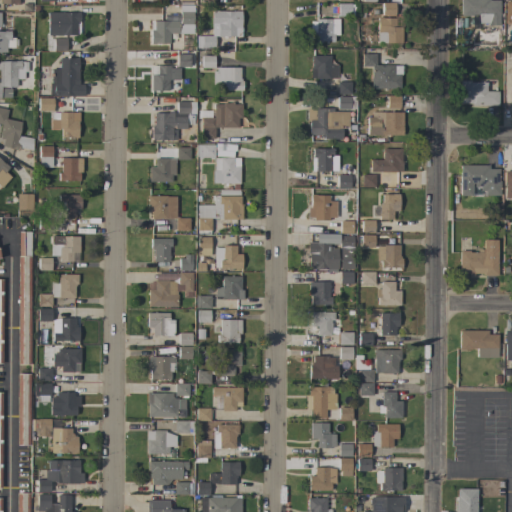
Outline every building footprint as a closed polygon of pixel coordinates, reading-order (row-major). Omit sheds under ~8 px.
[(498,0),(499,25),(487,26),(487,24),(477,24),(477,15),(472,15),(472,16),(460,16),(459,0),(498,0)] [(511,0),(502,0),(502,23),(511,22),(511,0)] [(394,3),(394,15),(381,15),(381,3),(394,3)] [(337,4),(350,4),(350,16),(337,16),(337,4)] [(180,6),(191,6),(191,12),(192,12),(192,24),(180,24),(180,6)] [(241,11),(240,37),(234,37),(234,36),(222,36),(222,37),(217,37),(217,36),(214,36),(214,37),(216,37),(216,47),(214,47),(214,48),(196,48),(196,36),(211,36),(211,11),(241,11)] [(78,13),(78,22),(79,22),(79,36),(47,36),(47,13),(78,13)] [(377,18),(395,18),(395,27),(401,27),(401,43),(376,43),(377,18)] [(338,19),(339,35),(333,35),(333,42),(329,42),(329,41),(317,42),(313,42),(313,33),(309,33),(309,22),(315,22),(315,19),(338,19)] [(178,21),(178,34),(169,34),(169,44),(155,44),(150,44),(150,21),(178,21)] [(0,52),(0,31),(10,31),(10,38),(14,38),(14,48),(5,48),(6,52),(0,52)] [(65,39),(65,51),(47,51),(47,39),(65,39)] [(189,55),(189,67),(176,67),(176,54),(189,55)] [(370,81),(369,81),(369,79),(370,79),(370,67),(361,66),(361,54),(375,54),(375,65),(393,65),(393,75),(399,75),(399,89),(386,89),(386,90),(384,90),(384,89),(370,89),(370,81)] [(214,56),(214,68),(201,68),(201,56),(214,56)] [(330,56),(330,65),(337,65),(337,78),(329,78),(329,79),(314,79),(314,78),(310,78),(310,69),(311,69),(311,56),(330,56)] [(78,84),(83,84),(83,95),(49,96),(49,84),(51,84),(51,69),(59,69),(59,58),(77,58),(78,84)] [(0,87),(0,61),(8,61),(8,60),(20,60),(20,61),(27,61),(27,72),(23,72),(23,79),(16,79),(16,87),(0,87)] [(170,80),(168,80),(168,91),(150,91),(150,75),(157,75),(157,66),(170,66),(170,80)] [(239,68),(239,79),(241,79),(241,81),(242,81),(242,90),(221,90),(221,85),(212,85),(212,71),(216,71),(216,68),(239,68)] [(337,82),(340,82),(340,79),(349,79),(349,82),(350,82),(350,95),(336,94),(337,82)] [(471,106),(471,104),(459,104),(459,81),(469,81),(469,83),(481,83),(481,82),(483,82),(483,83),(485,83),(485,91),(497,92),(497,106),(471,106)] [(399,96),(399,109),(386,108),(386,96),(399,96)] [(350,97),(350,109),(337,109),(337,97),(350,97)] [(52,99),(51,111),(37,111),(37,98),(52,99)] [(189,102),(189,103),(194,102),(194,116),(193,116),(193,124),(186,124),(186,129),(174,129),(173,126),(169,126),(169,128),(171,128),(171,130),(176,130),(176,140),(151,140),(151,137),(148,136),(148,131),(151,129),(151,126),(152,126),(152,125),(153,125),(153,113),(167,113),(167,111),(173,111),(173,113),(176,113),(176,102),(189,102)] [(214,128),(214,139),(200,139),(200,118),(213,118),(213,104),(222,105),(222,103),(230,103),(230,105),(240,105),(240,118),(237,118),(237,128),(214,128)] [(20,122),(17,136),(32,139),(32,150),(18,148),(18,150),(12,149),(13,148),(1,146),(3,139),(0,138),(0,129),(1,124),(0,123),(0,108),(7,110),(5,118),(20,122)] [(347,127),(341,127),(341,139),(323,139),(323,135),(309,135),(309,120),(306,120),(306,108),(333,108),(333,112),(348,112),(347,127)] [(402,113),(402,126),(401,136),(390,135),(390,137),(387,137),(387,136),(366,135),(367,117),(371,117),(371,112),(402,113)] [(78,113),(78,122),(77,122),(77,138),(60,138),(60,129),(50,129),(50,113),(78,113)] [(199,145),(199,143),(207,143),(207,145),(213,145),(213,158),(212,158),(212,159),(208,159),(208,158),(200,158),(200,159),(197,159),(197,157),(196,157),(196,145),(199,145)] [(213,144),(214,156),(233,155),(232,144),(213,144)] [(51,168),(38,167),(38,146),(51,146),(51,168)] [(189,147),(189,160),(175,160),(175,147),(189,147)] [(337,171),(310,171),(311,148),(332,148),(332,155),(337,155),(337,171)] [(401,149),(401,162),(398,162),(398,166),(397,166),(396,172),(369,171),(369,159),(381,160),(382,148),(401,149)] [(239,184),(238,184),(238,189),(233,189),(233,183),(226,183),(226,185),(224,185),(224,183),(212,183),(212,170),(213,170),(214,158),(218,158),(218,157),(232,157),(232,166),(239,167),(239,184)] [(81,158),(81,173),(78,173),(78,181),(58,181),(58,173),(60,173),(60,164),(59,164),(59,161),(60,161),(60,158),(81,158)] [(148,182),(148,167),(154,167),(154,158),(168,158),(168,159),(175,159),(174,175),(171,175),(171,182),(148,182)] [(0,160),(3,163),(8,167),(4,172),(10,177),(1,188),(0,187),(0,160)] [(488,165),(488,169),(498,169),(498,181),(499,181),(499,195),(484,195),(484,191),(479,191),(479,187),(473,187),(473,183),(471,183),(471,195),(459,195),(459,165),(488,165)] [(511,197),(504,197),(504,186),(503,186),(503,171),(511,171),(511,197)] [(374,175),(374,176),(375,176),(375,187),(360,187),(360,174),(374,175)] [(349,175),(349,188),(336,188),(336,175),(349,175)] [(398,211),(392,211),(392,219),(378,219),(378,211),(379,211),(379,203),(381,203),(381,194),(391,194),(391,193),(398,193),(398,198),(398,211)] [(32,194),(31,210),(16,210),(16,194),(32,194)] [(335,217),(328,217),(328,220),(313,220),(313,218),(307,218),(307,208),(310,208),(310,194),(314,194),(314,195),(328,195),(328,201),(335,201),(335,217)] [(80,195),(80,209),(74,209),(74,218),(51,217),(51,201),(58,201),(58,195),(80,195)] [(209,218),(209,230),(209,232),(196,232),(196,205),(213,205),(213,195),(218,195),(218,196),(240,196),(240,204),(241,204),(241,219),(236,219),(221,219),(213,218),(209,218)] [(174,218),(165,218),(165,219),(150,219),(150,212),(149,212),(149,209),(147,209),(147,196),(166,196),(175,196),(175,218),(188,218),(188,230),(174,230),(174,218)] [(373,220),(373,232),(361,232),(361,220),(373,220)] [(352,221),(352,233),(339,233),(339,221),(352,221)] [(29,364),(17,364),(18,231),(30,231),(29,364)] [(338,234),(338,243),(329,243),(329,246),(332,246),(332,248),(337,248),(337,269),(307,269),(307,254),(307,242),(315,242),(315,241),(315,235),(316,235),(316,234),(338,234)] [(373,235),(373,247),(360,247),(360,235),(373,235)] [(62,236),(78,236),(78,252),(72,252),(72,261),(57,261),(57,255),(50,255),(50,236),(62,236)] [(339,249),(339,236),(353,236),(353,237),(355,237),(355,247),(353,247),(353,253),(351,253),(351,258),(352,258),(352,269),(339,269),(339,249)] [(209,255),(197,255),(197,237),(209,237),(209,255)] [(170,239),(170,246),(168,246),(168,256),(169,256),(169,258),(168,258),(168,261),(152,261),(152,250),(151,250),(151,248),(150,248),(150,238),(170,239)] [(496,275),(482,275),(482,273),(458,273),(458,251),(468,251),(468,252),(477,252),(477,249),(482,249),(482,239),(496,239),(496,275)] [(235,254),(241,254),(241,269),(219,268),(213,268),(213,248),(222,248),(222,245),(235,245),(235,254)] [(398,256),(400,256),(400,258),(401,268),(397,268),(397,267),(384,267),(384,268),(380,268),(380,261),(376,261),(376,246),(382,246),(382,245),(398,245),(398,256)] [(178,270),(178,258),(183,258),(183,254),(191,254),(191,259),(191,270),(178,270)] [(50,258),(50,270),(37,270),(37,258),(50,258)] [(194,272),(194,263),(203,263),(203,272),(194,272)] [(373,272),(373,284),(360,284),(360,271),(373,272)] [(191,292),(182,292),(182,284),(177,284),(178,272),(191,272),(191,292)] [(352,272),(351,284),(339,284),(339,272),(352,272)] [(77,284),(75,284),(75,286),(73,286),(73,298),(58,298),(58,297),(51,297),(51,294),(50,294),(50,282),(55,282),(55,274),(77,274),(77,284)] [(240,276),(240,290),(242,290),(242,300),(234,299),(234,310),(222,310),(222,299),(220,299),(214,298),(214,287),(221,287),(221,276),(240,276)] [(167,280),(167,281),(176,281),(176,294),(177,294),(177,306),(147,306),(147,289),(154,289),(154,281),(167,280)] [(310,304),(310,295),(308,295),(308,282),(328,282),(328,285),(329,285),(329,288),(328,288),(328,297),(330,297),(330,305),(310,304)] [(393,291),(399,291),(399,305),(376,305),(376,298),(375,298),(375,289),(379,289),(379,285),(380,285),(380,282),(393,282),(393,291)] [(37,306),(37,294),(51,294),(51,306),(37,306)] [(210,296),(210,308),(195,308),(195,296),(210,296)] [(50,309),(50,321),(38,321),(38,309),(50,309)] [(209,310),(209,322),(196,322),(196,310),(209,310)] [(333,312),(333,320),(330,320),(330,323),(331,323),(331,333),(330,333),(330,335),(317,335),(317,326),(310,326),(311,312),(333,312)] [(168,313),(168,319),(173,320),(173,336),(168,336),(168,337),(165,337),(165,336),(152,336),(152,327),(146,327),(146,313),(168,313)] [(397,313),(397,326),(395,326),(395,329),(394,329),(394,335),(379,335),(379,313),(397,313)] [(75,318),(75,324),(76,324),(76,327),(78,327),(77,341),(73,341),(73,340),(60,340),(60,341),(56,341),(56,344),(53,344),(53,341),(52,341),(52,321),(59,321),(59,318),(75,318)] [(240,320),(240,334),(237,334),(237,343),(217,343),(217,335),(219,335),(219,320),(240,320)] [(487,330),(487,334),(497,334),(497,358),(476,358),(476,348),(470,348),(470,350),(458,350),(458,330),(487,330)] [(511,330),(511,360),(504,360),(504,345),(503,345),(503,330),(511,330)] [(352,332),(352,345),(338,345),(338,332),(352,332)] [(190,333),(190,345),(177,345),(177,333),(190,333)] [(370,333),(370,346),(358,345),(358,333),(370,333)] [(65,349),(66,348),(67,347),(69,348),(70,349),(80,349),(79,364),(79,372),(73,372),(60,372),(60,366),(51,366),(52,353),(57,354),(57,349),(65,349)] [(190,347),(190,359),(178,359),(178,347),(190,347)] [(351,347),(351,360),(338,360),(338,347),(351,347)] [(239,366),(233,366),(233,375),(220,375),(220,374),(210,374),(210,364),(219,364),(219,349),(239,349),(239,366)] [(399,350),(399,359),(398,359),(398,361),(396,361),(396,373),(374,373),(374,358),(373,358),(373,350),(399,350)] [(361,355),(361,363),(368,363),(368,370),(372,370),(372,382),(358,382),(359,370),(354,369),(354,355),(361,355)] [(168,356),(168,372),(170,372),(170,379),(149,379),(149,370),(147,370),(147,356),(168,356)] [(309,379),(309,365),(311,365),(311,362),(312,362),(312,356),(328,356),(328,358),(332,358),(332,362),(336,362),(336,379),(309,379)] [(51,368),(50,381),(36,381),(36,368),(51,368)] [(209,371),(209,384),(195,383),(196,371),(209,371)] [(29,445),(17,445),(17,374),(29,374),(29,445)] [(49,383),(49,395),(48,395),(48,403),(39,403),(39,396),(38,396),(38,408),(33,408),(33,383),(49,383)] [(188,383),(188,396),(187,396),(187,398),(183,398),(183,396),(174,396),(174,383),(188,383)] [(372,383),(372,396),(358,395),(358,383),(372,383)] [(324,387),(324,386),(332,386),(332,394),(334,394),(334,409),(309,409),(309,398),(308,398),(308,396),(306,396),(306,386),(310,386),(310,387),(324,387)] [(241,388),(241,407),(235,407),(235,411),(221,411),(221,410),(214,410),(215,396),(211,395),(211,387),(241,388)] [(73,392),(73,396),(79,396),(79,406),(75,406),(75,416),(49,415),(50,397),(56,397),(56,392),(73,392)] [(146,404),(146,393),(147,393),(147,392),(151,392),(151,393),(171,393),(171,397),(173,398),(177,398),(177,399),(184,399),(184,409),(185,409),(185,417),(177,417),(178,412),(178,410),(177,410),(177,409),(176,409),(176,417),(146,417),(146,404)] [(394,392),(394,401),(401,401),(401,418),(383,417),(383,413),(378,413),(378,406),(381,406),(381,392),(394,392)] [(348,407),(348,406),(351,406),(351,420),(338,420),(338,407),(348,407)] [(209,408),(209,421),(195,421),(196,408),(209,408)] [(49,431),(48,431),(48,436),(35,436),(35,431),(31,431),(31,420),(37,420),(37,419),(49,419),(49,431)] [(188,421),(188,422),(192,422),(192,433),(174,433),(174,421),(188,421)] [(327,423),(327,434),(335,434),(335,446),(329,448),(316,448),(316,439),(310,439),(310,423),(327,423)] [(238,425),(237,434),(236,434),(236,436),(234,436),(234,449),(212,448),(212,431),(216,431),(216,424),(238,425)] [(397,424),(397,439),(391,439),(391,447),(378,447),(371,446),(371,431),(375,431),(375,424),(397,424)] [(71,428),(71,434),(72,433),(73,436),(73,437),(77,437),(77,454),(69,454),(69,453),(63,453),(63,457),(54,456),(54,454),(50,453),(51,428),(71,428)] [(145,454),(145,431),(152,431),(152,430),(165,431),(165,432),(175,436),(175,447),(168,447),(168,454),(145,454)] [(209,458),(195,458),(195,445),(196,445),(196,440),(209,440),(209,458)] [(351,444),(351,456),(338,456),(338,444),(351,444)] [(369,444),(369,445),(370,445),(370,455),(369,455),(369,456),(356,456),(356,444),(369,444)] [(351,458),(351,476),(340,476),(340,471),(337,471),(338,458),(351,458)] [(369,459),(369,471),(356,471),(356,459),(369,459)] [(78,460),(78,473),(82,473),(82,483),(56,483),(53,481),(49,481),(49,492),(36,492),(36,491),(34,491),(34,487),(37,487),(37,484),(34,484),(34,480),(37,480),(37,479),(45,479),(45,470),(47,470),(47,460),(78,460)] [(187,461),(187,470),(180,470),(180,480),(171,479),(165,485),(150,485),(150,478),(148,478),(149,471),(147,471),(147,461),(187,461)] [(232,462),(238,462),(238,476),(236,476),(236,478),(235,478),(235,485),(219,485),(208,483),(208,495),(195,495),(195,482),(208,482),(208,473),(219,473),(219,462),(232,462)] [(335,483),(330,483),(330,491),(308,490),(308,476),(314,476),(314,467),(328,467),(335,469),(335,483)] [(401,482),(399,482),(399,491),(395,491),(395,490),(382,490),(382,491),(379,491),(379,483),(375,483),(375,471),(381,471),(381,468),(401,468),(401,482)] [(187,482),(187,495),(173,495),(173,482),(187,482)] [(475,511),(455,511),(456,496),(457,496),(457,488),(476,489),(475,511)] [(28,511),(16,511),(17,493),(28,493),(28,511)] [(69,511),(42,511),(36,511),(33,511),(33,506),(36,506),(36,494),(49,494),(49,504),(56,504),(56,495),(69,495),(69,511)] [(402,496),(402,510),(400,510),(400,511),(361,511),(361,510),(369,510),(369,503),(368,503),(368,498),(369,498),(369,496),(402,496)] [(331,511),(332,497),(324,497),(324,511),(331,511)] [(240,511),(200,511),(200,498),(240,498),(240,511)] [(325,498),(325,510),(330,510),(330,511),(306,511),(306,498),(325,498)] [(168,500),(168,509),(184,509),(184,511),(146,511),(146,500),(168,500)]
